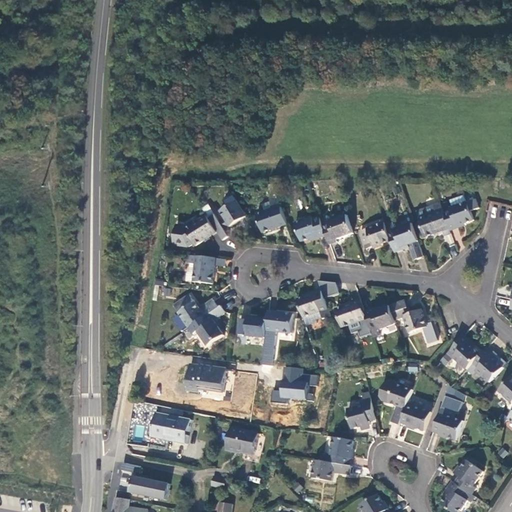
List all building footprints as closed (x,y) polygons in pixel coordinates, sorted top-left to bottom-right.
[(224,202),(228,207),(220,213),(225,221),(229,226),(230,228),(247,216),(238,201),(234,195),(224,202)] [(288,225),(279,199),(263,204),(266,212),(258,215),(264,233),(288,225)] [(454,212),(446,215),(451,229),(452,232),(459,229),(459,227),(475,221),(472,213),(480,210),(478,202),(469,205),(469,204),(453,210),(454,212)] [(437,215),(422,220),(427,238),(451,229),(446,215),(442,204),(435,207),(437,215)] [(418,213),(422,220),(437,215),(435,207),(418,213)] [(209,218),(219,233),(224,241),(231,237),(225,228),(222,223),(215,214),(209,218)] [(325,227),(327,232),(331,244),(339,242),(338,240),(355,234),(349,216),(332,222),(333,225),(325,227)] [(209,218),(208,217),(187,231),(184,227),(177,226),(175,246),(190,248),(196,244),(197,247),(219,233),(209,218)] [(325,227),(321,218),(314,220),(314,219),(297,224),(302,239),(318,233),(319,235),(327,232),(325,227)] [(422,220),(413,223),(414,223),(414,225),(420,240),(427,238),(422,220)] [(387,226),(386,223),(362,231),(369,250),(392,241),(391,236),(387,226)] [(414,223),(396,229),(394,224),(387,226),(391,236),(392,241),(396,253),(404,250),(403,248),(409,245),(415,260),(425,256),(420,242),(420,240),(414,225),(414,223)] [(218,259),(199,257),(196,282),(215,284),(218,259)] [(332,316),(324,294),(317,297),(316,293),(298,300),(305,318),(322,312),(324,317),(324,319),(332,316)] [(175,307),(190,329),(196,325),(220,309),(214,300),(201,309),(191,295),(175,307)] [(406,300),(391,305),(396,322),(406,318),(405,315),(404,309),(409,308),(406,300)] [(371,326),(366,313),(362,301),(338,309),(344,327),(362,322),(364,329),(366,328),(371,326)] [(380,330),(397,324),(396,322),(391,305),(374,311),(374,310),(366,313),(371,326),(373,333),(375,337),(382,335),(380,330)] [(220,309),(196,325),(201,330),(199,332),(210,347),(225,336),(214,321),(228,313),(223,306),(220,309)] [(405,315),(406,318),(412,333),(429,327),(423,310),(410,314),(405,315)] [(295,315),(270,311),(269,318),(268,330),(294,333),(295,315)] [(322,312),(305,318),(308,325),(318,322),(317,319),(324,317),(322,312)] [(268,330),(269,318),(251,317),(250,320),(243,320),(241,334),(266,337),(268,330)] [(469,370),(475,364),(482,355),(469,343),(471,341),(466,336),(452,351),(458,356),(456,359),(469,370)] [(488,349),(482,355),(475,364),(480,369),(478,372),(492,384),(505,368),(498,362),(493,357),(495,354),(488,349)] [(458,356),(452,351),(443,362),(448,367),(456,359),(458,356)] [(238,363),(197,357),(196,365),(192,365),(188,391),(199,393),(199,389),(226,393),(229,372),(236,373),(238,363)] [(417,373),(418,364),(409,363),(408,372),(417,373)] [(303,373),(304,368),(282,366),(280,390),(272,389),(271,401),(289,403),(290,399),(312,401),(314,386),(318,386),(319,375),(303,373)] [(511,379),(501,392),(511,401),(511,379)] [(410,404),(415,390),(391,382),(387,383),(383,397),(385,401),(403,407),(402,410),(399,409),(394,423),(402,425),(403,423),(410,404)] [(369,421),(378,419),(371,392),(363,395),(364,401),(365,401),(366,404),(348,409),(353,428),(370,424),(369,421)] [(403,423),(427,431),(434,412),(410,404),(403,423)] [(458,419),(460,413),(453,411),(454,408),(444,405),(442,412),(435,432),(458,440),(466,421),(458,419)] [(194,421),(158,414),(153,439),(190,445),(194,421)] [(257,456),(261,435),(234,429),(229,450),(257,456)] [(350,441),(331,437),(328,462),(347,464),(350,441)] [(328,462),(313,460),(311,477),(330,480),(332,471),(348,474),(349,465),(347,464),(328,462)] [(462,477),(458,483),(474,495),(479,489),(476,486),(487,472),(471,461),(460,476),(462,477)] [(125,463),(123,471),(141,474),(143,467),(125,463)] [(164,499),(167,481),(130,475),(127,493),(164,499)] [(229,482),(215,479),(214,487),(227,490),(229,482)] [(458,483),(455,482),(451,488),(454,489),(444,505),(455,511),(462,511),(471,501),(474,503),(478,497),(474,495),(458,483)] [(362,505),(365,511),(389,511),(379,495),(362,505)] [(115,507),(114,511),(150,511),(131,508),(131,501),(117,498),(115,507)]
